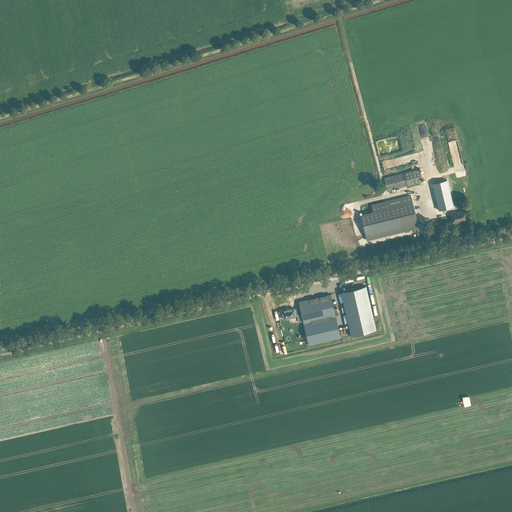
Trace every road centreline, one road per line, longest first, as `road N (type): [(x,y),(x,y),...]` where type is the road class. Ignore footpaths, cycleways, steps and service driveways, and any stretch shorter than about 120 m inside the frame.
road 1 (tertiary): [(0,347),(511,230)]
road 2 (track): [(380,0),(0,116)]
road 3 (track): [(384,194),(339,12)]
